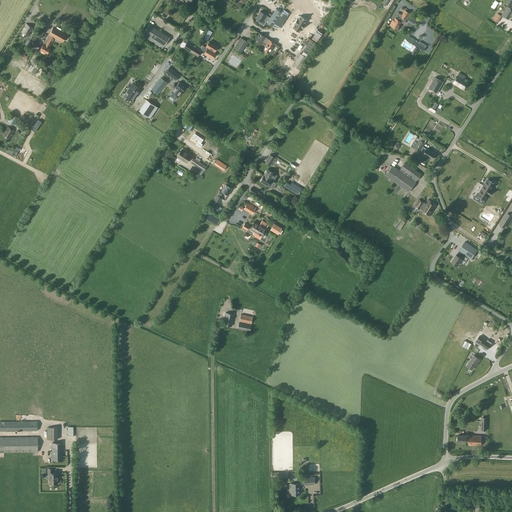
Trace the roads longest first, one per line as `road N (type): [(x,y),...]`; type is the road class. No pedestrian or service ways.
road 1 (unclassified): [(432,175),(297,101),(258,156)]
road 2 (unclassified): [(511,327),(432,272),(451,231),(432,175)]
road 3 (unclassified): [(432,175),(511,51)]
road 4 (unclassified): [(445,462),(333,511)]
